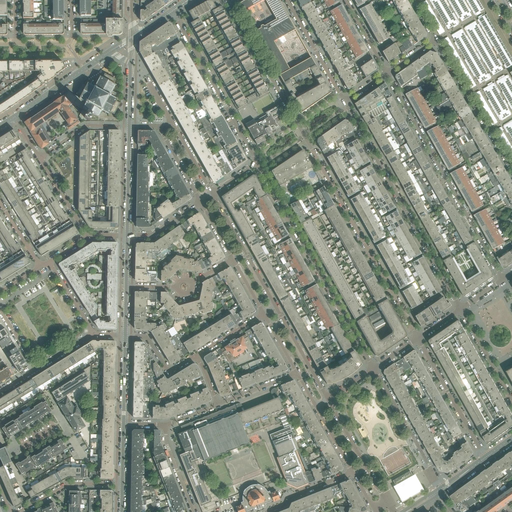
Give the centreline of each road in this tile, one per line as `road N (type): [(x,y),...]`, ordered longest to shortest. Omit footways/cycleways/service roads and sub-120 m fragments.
road 1 (residential): [(227,0),(417,338)]
road 2 (residential): [(460,309),(343,102)]
road 3 (residential): [(386,73),(501,280)]
road 4 (residential): [(373,368),(256,163)]
road 5 (residential): [(173,13),(256,163)]
road 6 (residential): [(436,40),(511,170)]
road 7 (residential): [(442,489),(373,368)]
road 8 (residential): [(485,457),(417,338)]
road 9 (residential): [(391,511),(327,398)]
road 10 (residential): [(275,306),(211,194)]
